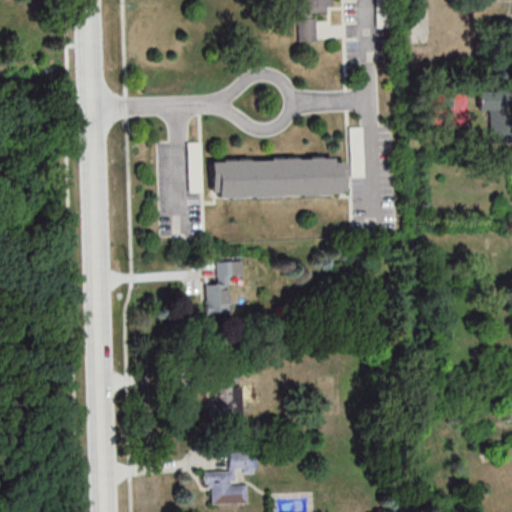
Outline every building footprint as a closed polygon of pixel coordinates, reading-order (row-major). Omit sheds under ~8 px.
[(292,0),(294,42),(315,41),(314,12),(329,12),(328,0),(292,0)] [(200,143),(188,143),(188,191),(200,191),(200,143)] [(207,160),(319,156),(319,157),(330,157),(331,162),(342,161),(343,189),(338,190),(338,191),(215,197),(215,191),(209,191),(207,160)] [(228,314),(227,275),(241,275),(240,260),(214,261),(215,283),(203,284),(204,315),(228,314)] [(511,263),(502,263),(502,274),(511,274),(511,263)] [(231,386),(231,377),(221,377),(221,387),(211,387),(211,417),(241,417),(241,386),(231,386)] [(255,452),(228,452),(227,472),(208,471),(208,503),(245,504),(246,484),(234,484),(234,472),(255,472),(255,452)]
